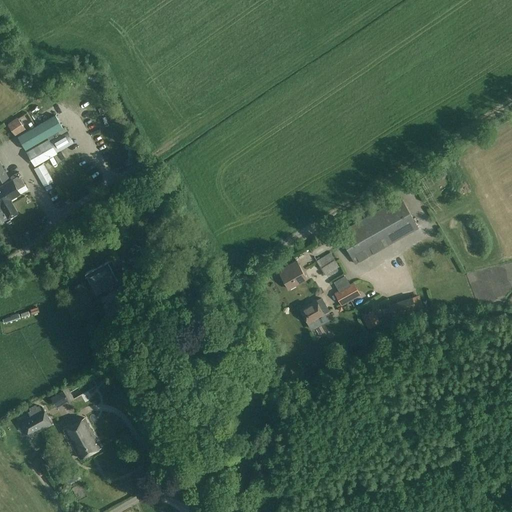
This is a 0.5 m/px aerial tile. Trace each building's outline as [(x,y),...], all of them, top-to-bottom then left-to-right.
[(18,137),(26,150),(63,128),(55,115),(18,137)] [(7,124),(15,136),(26,129),(18,117),(7,124)] [(56,152),(73,142),(67,131),(50,140),(49,139),(26,152),(35,166),(57,153),(56,152)] [(0,182),(9,177),(0,161),(0,182)] [(43,163),(34,168),(39,178),(48,173),(43,163)] [(11,180),(0,186),(0,187),(3,192),(5,191),(10,199),(20,194),(17,189),(25,184),(18,172),(10,177),(11,180)] [(3,192),(0,187),(0,204),(0,205),(1,205),(8,217),(17,212),(10,199),(5,191),(3,192)] [(417,227),(400,196),(337,232),(355,263),(417,227)] [(158,198),(146,205),(158,228),(171,221),(158,198)] [(325,275),(338,266),(330,253),(316,261),(325,275)] [(289,288),(306,278),(296,261),(286,267),(290,274),(283,278),(289,288)] [(117,280),(107,262),(86,273),(96,291),(95,291),(96,293),(98,292),(98,291),(116,282),(117,282),(119,281),(118,279),(117,280)] [(358,294),(352,282),(348,284),(347,282),(337,287),(338,290),(334,292),(340,304),(358,294)] [(316,300),(300,309),(308,323),(308,322),(310,326),(318,321),(320,324),(327,320),(323,314),(324,314),(329,311),(322,297),(316,300)] [(369,327),(378,321),(372,310),(362,316),(369,327)] [(4,324),(20,318),(18,313),(10,316),(11,316),(2,319),(4,324)] [(52,425),(42,406),(20,419),(30,437),(52,425)] [(80,459),(101,447),(85,418),(64,430),(80,459)] [(50,455),(47,450),(41,454),(44,459),(50,455)]
